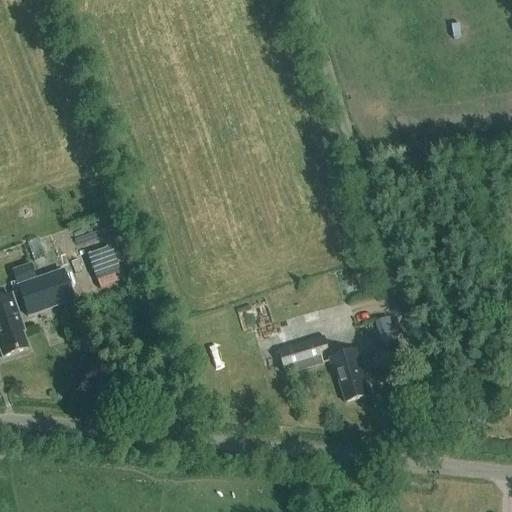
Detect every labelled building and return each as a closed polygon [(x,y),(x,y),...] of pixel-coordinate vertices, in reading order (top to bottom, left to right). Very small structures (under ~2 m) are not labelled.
[(100,290),(122,282),(119,273),(113,258),(106,260),(108,265),(93,271),(96,281),(100,290)] [(16,287),(27,317),(73,302),(62,272),(16,287)] [(8,298),(0,301),(0,359),(24,351),(19,336),(22,335),(8,298)] [(388,319),(375,323),(382,346),(395,343),(388,319)] [(286,377),(324,365),(321,353),(329,350),(325,338),(278,352),(286,377)] [(347,404),(369,398),(362,377),(365,376),(358,352),(330,360),(335,377),(338,376),(347,404)]
